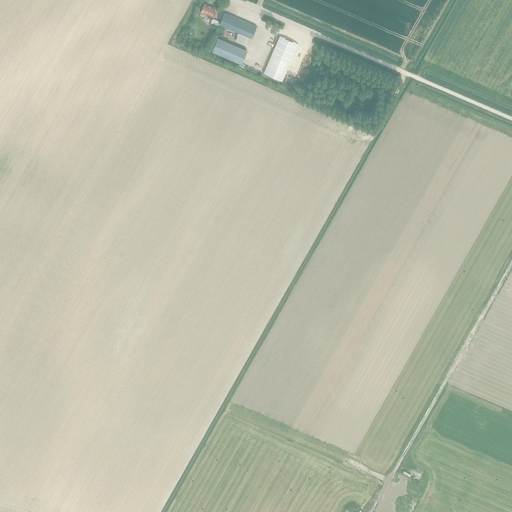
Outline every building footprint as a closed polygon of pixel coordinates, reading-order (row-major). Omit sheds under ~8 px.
[(207,17),(213,20),(216,12),(214,11),(215,8),(204,3),(200,12),(207,15),(207,17)] [(257,26),(224,12),(219,24),(239,33),(235,40),(248,45),(257,26)] [(298,44),(280,36),(264,73),(282,81),(298,44)] [(218,38),(212,51),(241,63),(247,50),(218,38)] [(293,71),(297,62),(293,60),(288,69),(293,71)]
